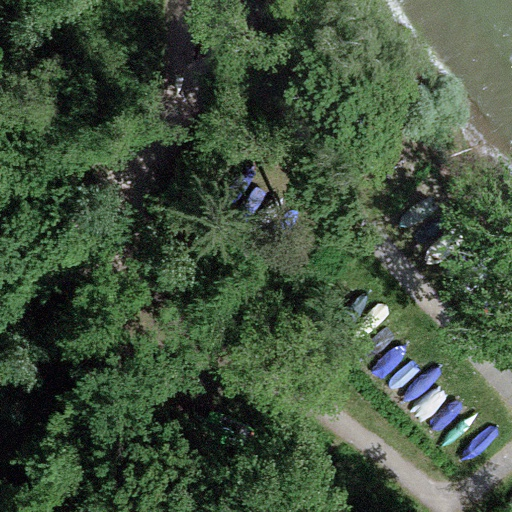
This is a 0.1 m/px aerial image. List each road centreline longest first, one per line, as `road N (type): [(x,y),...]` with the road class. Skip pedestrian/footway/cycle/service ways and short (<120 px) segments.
road 1 (track): [(511,388),(305,154)]
road 2 (track): [(0,294),(96,206)]
